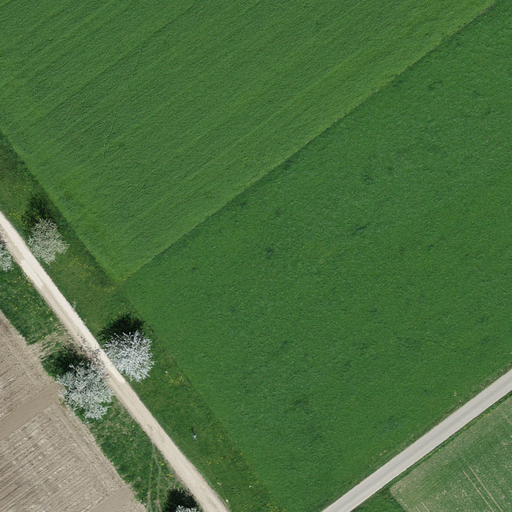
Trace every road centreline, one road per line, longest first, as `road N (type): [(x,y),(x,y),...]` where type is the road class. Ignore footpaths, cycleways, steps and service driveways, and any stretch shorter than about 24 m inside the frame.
road 1 (track): [(216,511),(0,223)]
road 2 (unclassified): [(335,511),(511,377)]
